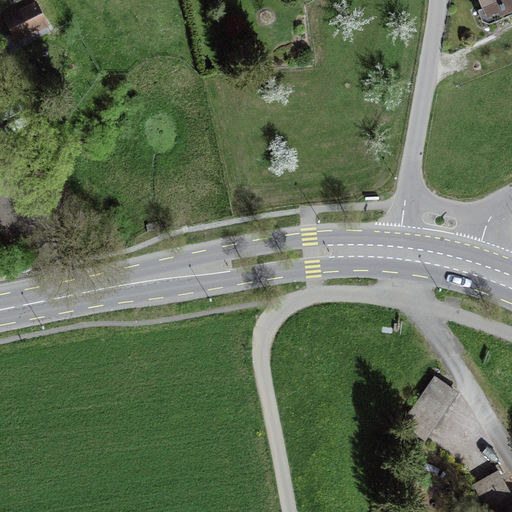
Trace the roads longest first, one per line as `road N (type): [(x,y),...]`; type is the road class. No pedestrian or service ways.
road 1 (secondary): [(0,309),(281,254),(400,252)]
road 2 (unclassified): [(290,511),(261,366),(264,331),(285,302),(316,293),(394,296),(400,252)]
road 3 (unclassified): [(438,0),(400,252)]
